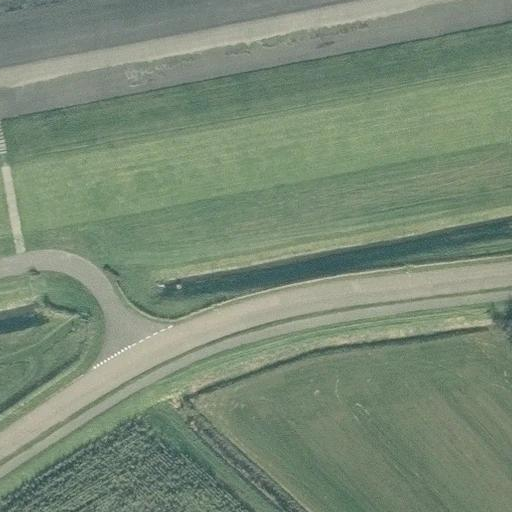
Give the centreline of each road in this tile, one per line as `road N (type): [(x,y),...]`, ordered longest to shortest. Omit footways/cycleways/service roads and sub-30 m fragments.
road 1 (tertiary): [(143,354),(280,302),(511,274)]
road 2 (unclassified): [(0,267),(58,260),(82,270),(143,354)]
road 3 (tertiary): [(0,449),(143,354)]
